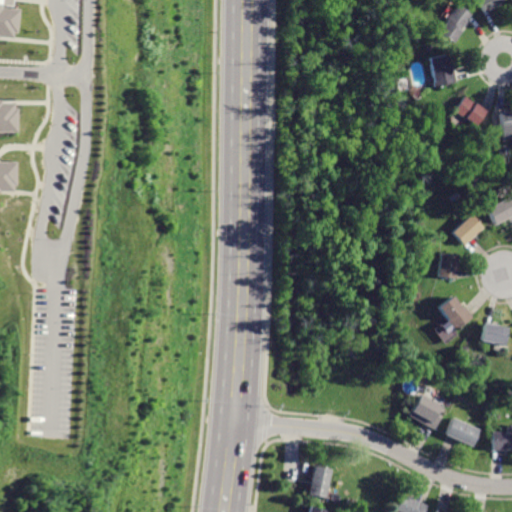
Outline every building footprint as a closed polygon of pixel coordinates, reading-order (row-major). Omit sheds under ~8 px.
[(0,0),(0,32),(7,33),(7,28),(12,29),(14,7),(7,7),(7,0),(0,0)] [(501,0),(476,0),(482,13),(503,3),(501,0)] [(457,4),(436,32),(450,43),(471,14),(457,4)] [(427,57),(433,88),(454,83),(448,53),(427,57)] [(462,94),(451,110),(474,125),(485,109),(462,94)] [(0,187),(7,187),(7,181),(12,181),(12,161),(0,161),(0,127),(11,127),(11,109),(8,109),(8,102),(0,102),(0,187)] [(511,110),(500,112),(502,140),(511,138),(511,110)] [(511,195),(486,208),(493,223),(505,217),(507,221),(511,218),(511,195)] [(468,214),(449,231),(462,245),(481,228),(468,214)] [(439,253),(436,276),(454,279),(457,256),(439,253)] [(452,297),(436,307),(454,332),(474,317),(465,304),(460,308),(452,297)] [(484,322),(480,341),(505,347),(509,327),(484,322)] [(420,394),(409,416),(438,430),(448,408),(420,394)] [(455,416),(447,434),(473,447),(481,429),(455,416)] [(511,430),(492,430),(492,449),(511,449),(511,430)] [(311,465),(306,494),(325,497),(330,469),(311,465)] [(403,494),(395,510),(399,511),(425,511),(428,506),(403,494)]
